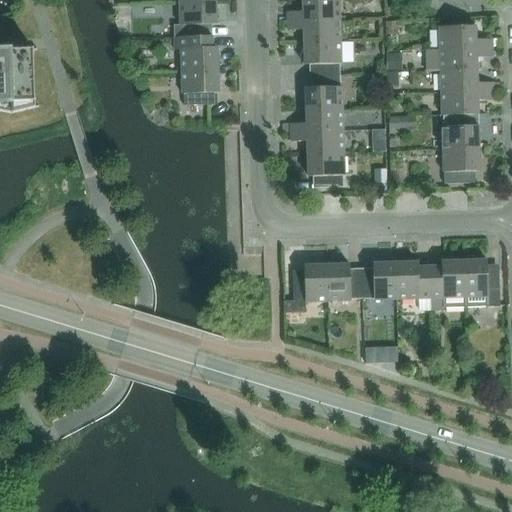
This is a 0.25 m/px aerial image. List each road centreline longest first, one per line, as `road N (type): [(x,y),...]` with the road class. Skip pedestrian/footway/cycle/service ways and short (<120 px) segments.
road 1 (secondary): [(511,463),(0,304)]
road 2 (residential): [(511,220),(285,226),(267,216),(255,0)]
